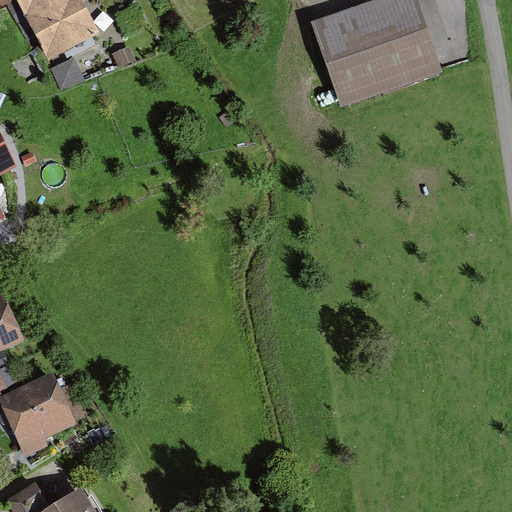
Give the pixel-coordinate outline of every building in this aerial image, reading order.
[(83,0),(0,0),(0,8),(16,0),(17,0),(50,63),(102,37),(83,0)] [(416,0),(400,0),(314,28),(342,113),(443,80),(416,0)] [(130,49),(114,55),(120,70),(136,63),(130,49)] [(63,87),(85,76),(76,56),(53,67),(63,87)] [(0,174),(15,167),(0,136),(0,222),(4,221),(0,212),(0,174)] [(33,154),(23,158),(26,167),(37,163),(33,154)] [(0,354),(24,342),(1,292),(0,291),(0,354)] [(60,390),(54,376),(0,400),(0,402),(2,407),(0,410),(0,419),(2,426),(12,429),(25,458),(47,448),(44,441),(77,427),(75,423),(87,417),(72,384),(60,390)] [(103,511),(93,495),(89,498),(82,488),(53,507),(38,483),(8,502),(14,511),(103,511)]
